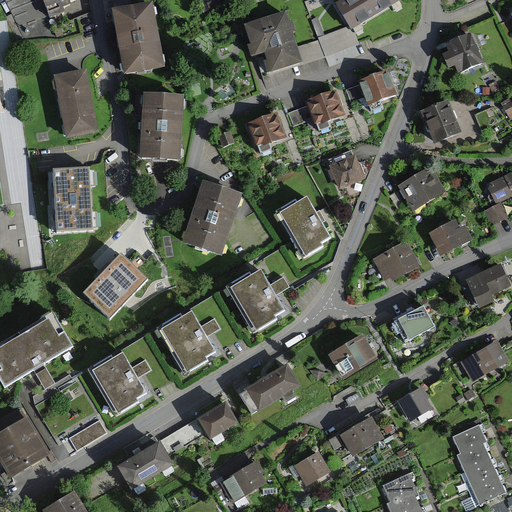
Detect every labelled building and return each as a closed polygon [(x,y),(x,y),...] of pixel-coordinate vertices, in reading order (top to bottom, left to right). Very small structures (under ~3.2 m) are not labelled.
[(85,13),(80,0),(10,0),(16,18),(48,10),(55,23),(85,13)] [(395,0),(347,0),(332,9),(348,35),(398,6),(395,0)] [(129,72),(166,66),(155,2),(117,9),(129,72)] [(287,10),(247,23),(264,76),(304,63),(287,10)] [(448,58),(440,61),(444,70),(452,67),(455,75),(480,64),(469,39),(444,50),(448,58)] [(100,130),(89,68),(55,74),(61,112),(66,136),(100,130)] [(386,74),(359,85),(367,104),(394,94),(386,74)] [(349,113),(338,87),(304,100),(315,126),(349,113)] [(141,156),(182,158),(185,91),(144,89),(141,156)] [(511,119),(511,103),(509,99),(500,105),(509,121),(511,119)] [(458,134),(445,102),(419,113),(432,145),(458,134)] [(273,115),(239,128),(250,156),(284,143),(273,115)] [(356,153),(330,163),(339,189),(366,178),(356,153)] [(55,234),(97,232),(93,165),(50,168),(53,204),(55,234)] [(429,167),(400,184),(416,210),(444,193),(429,167)] [(511,174),(492,184),(490,189),(496,202),(511,195),(510,192),(511,190),(511,174)] [(224,255),(245,189),(205,176),(184,242),(224,255)] [(304,199),(274,216),(299,262),(330,244),(304,199)] [(498,206),(483,213),(489,226),(505,219),(498,206)] [(433,234),(444,254),(469,240),(462,228),(457,230),(453,223),(433,234)] [(406,245),(376,260),(385,279),(393,274),(395,278),(416,267),(406,245)] [(110,318),(148,279),(121,253),(84,292),(110,318)] [(469,282),(480,305),(492,299),(489,294),(508,285),(499,267),(469,282)] [(256,273),(225,290),(250,337),(281,320),(256,273)] [(423,308),(395,323),(406,342),(434,327),(423,308)] [(52,310),(0,339),(0,386),(0,387),(37,367),(73,347),(52,310)] [(156,331),(181,377),(212,361),(187,314),(156,331)] [(375,359),(362,338),(332,356),(345,377),(375,359)] [(496,343),(463,362),(473,380),(506,360),(496,343)] [(122,348),(87,368),(114,415),(148,395),(122,348)] [(287,367),(242,395),(254,414),(299,386),(287,367)] [(422,388),(398,403),(410,424),(433,410),(428,401),(430,400),(422,388)] [(236,423),(225,405),(200,420),(211,438),(236,423)] [(26,416),(0,430),(0,459),(9,475),(47,454),(26,416)] [(371,420),(343,436),(354,455),(382,439),(371,420)] [(100,421),(70,439),(77,451),(107,433),(100,421)] [(455,436),(463,453),(484,442),(488,441),(480,424),(455,436)] [(458,454),(466,470),(491,458),(484,442),(463,453),(458,454)] [(159,444),(119,467),(132,489),(172,465),(159,444)] [(318,455),(298,467),(308,484),(328,472),(318,455)] [(466,470),(473,486),(499,474),(495,466),(491,458),(466,470)] [(257,464),(226,483),(236,499),(245,493),(246,495),(265,483),(261,476),(263,474),(257,464)] [(386,485),(393,501),(413,492),(418,490),(411,474),(386,485)] [(473,486),(481,503),(507,491),(499,474),(473,486)] [(388,503),(392,511),(411,511),(421,508),(413,492),(393,501),(388,503)] [(84,511),(74,495),(46,511),(84,511)] [(462,503),(465,511),(470,511),(480,509),(476,498),(462,503)]
